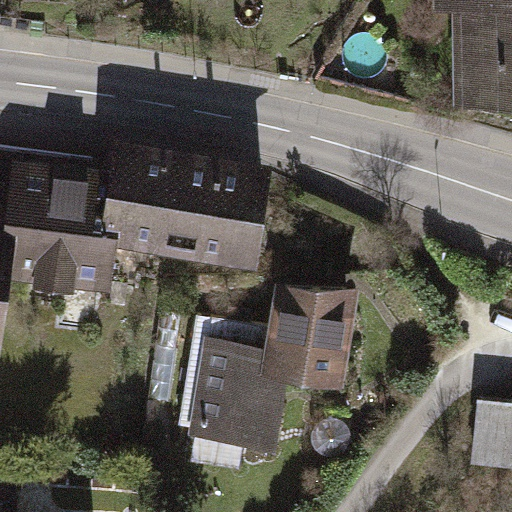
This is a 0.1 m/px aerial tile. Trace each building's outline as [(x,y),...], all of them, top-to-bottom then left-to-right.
[(461,63),(461,97),(511,97),(511,0),(462,0),(462,63),(461,63)] [(249,250),(262,165),(124,143),(119,176),(122,176),(114,228),(249,250)] [(122,176),(119,176),(18,164),(10,226),(5,263),(42,268),(44,256),(71,261),(69,272),(107,278),(114,228),(122,176)] [(0,302),(5,263),(10,226),(0,225),(0,302)] [(333,371),(348,286),(288,283),(279,325),(198,312),(181,419),(269,435),(283,362),(333,371)] [(511,460),(511,400),(481,397),(474,457),(511,460)]
